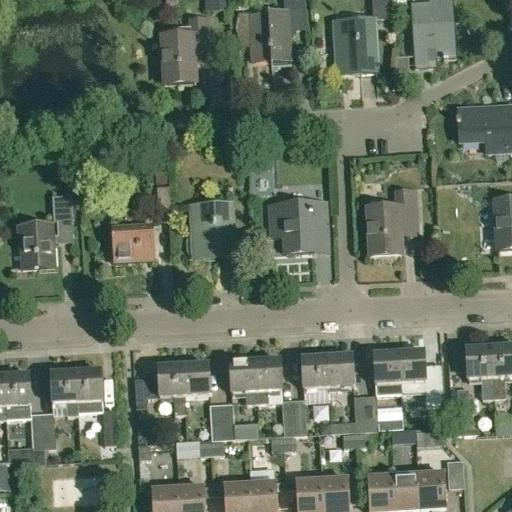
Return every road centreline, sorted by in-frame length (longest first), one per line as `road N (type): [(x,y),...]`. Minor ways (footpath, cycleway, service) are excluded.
road 1 (residential): [(0,332),(350,311)]
road 2 (residential): [(350,311),(337,119)]
road 3 (residential): [(337,119),(398,116),(511,54)]
road 4 (residential): [(164,130),(337,119)]
road 5 (residential): [(350,311),(511,302)]
